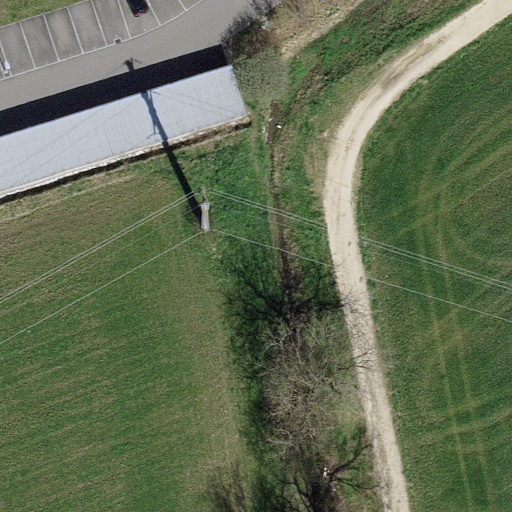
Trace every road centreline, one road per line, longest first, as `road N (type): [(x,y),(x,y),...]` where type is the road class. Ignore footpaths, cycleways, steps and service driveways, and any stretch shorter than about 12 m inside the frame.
road 1 (track): [(394,511),(341,202),(357,141),(416,79),(511,11)]
road 2 (residential): [(0,111),(179,52),(256,0)]
